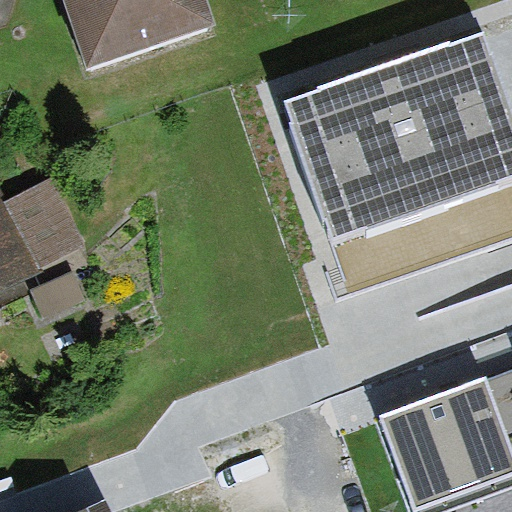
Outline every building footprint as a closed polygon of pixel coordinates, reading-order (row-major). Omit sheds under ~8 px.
[(58,0),(88,87),(216,43),(200,0),(58,0)] [(511,118),(484,40),(285,111),(351,295),(511,238),(511,118)] [(7,206),(41,273),(87,249),(53,182),(7,206)] [(0,298),(43,277),(41,273),(7,206),(0,192),(0,298)] [(73,276),(32,294),(45,324),(86,305),(73,276)] [(503,428),(511,424),(511,377),(487,386),(503,428)] [(487,386),(380,426),(411,511),(440,511),(511,485),(511,451),(503,428),(487,386)] [(511,451),(511,424),(503,428),(511,451)]
